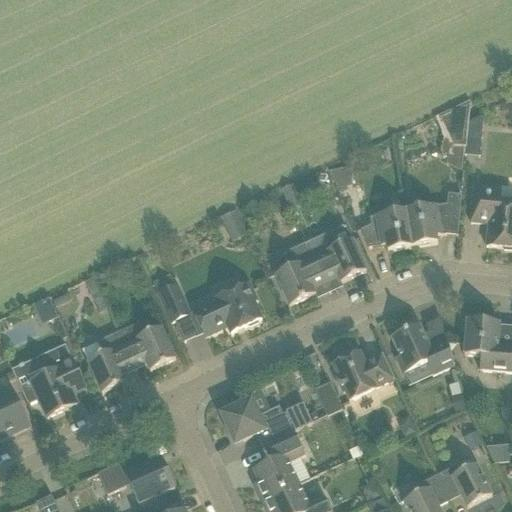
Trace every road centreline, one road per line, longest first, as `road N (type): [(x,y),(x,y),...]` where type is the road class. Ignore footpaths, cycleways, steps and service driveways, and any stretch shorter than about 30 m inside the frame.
road 1 (residential): [(511,285),(433,280),(404,289),(173,395)]
road 2 (residential): [(173,395),(0,476)]
road 3 (residential): [(225,511),(173,395)]
